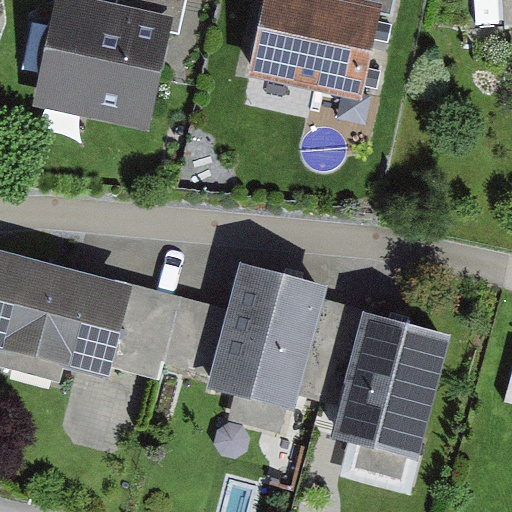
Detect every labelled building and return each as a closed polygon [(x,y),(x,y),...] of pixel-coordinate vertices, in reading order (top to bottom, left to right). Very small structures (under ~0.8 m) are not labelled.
[(119,0),(119,2),(111,0),(55,0),(35,104),(153,127),(173,31),(181,32),(187,0),(119,0)] [(265,0),(248,74),(369,102),(393,0),(265,0)] [(132,279),(0,246),(0,349),(108,376),(132,279)] [(414,454),(446,339),(370,318),(372,311),(329,299),(333,285),(237,259),(225,300),(141,277),(116,371),(168,385),(172,369),(213,380),(211,388),(293,410),(299,387),(349,401),(340,434),(414,454)] [(511,367),(502,403),(511,405),(511,367)]
